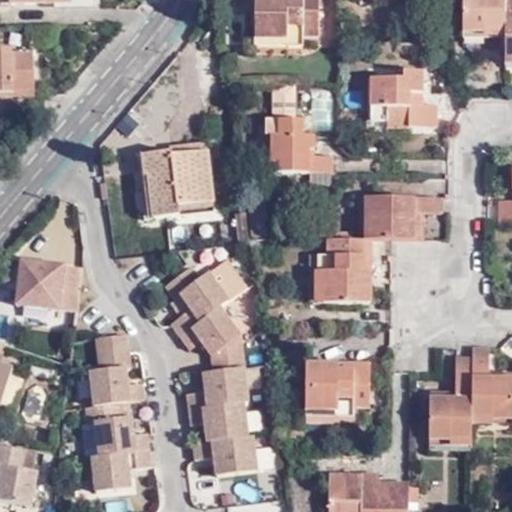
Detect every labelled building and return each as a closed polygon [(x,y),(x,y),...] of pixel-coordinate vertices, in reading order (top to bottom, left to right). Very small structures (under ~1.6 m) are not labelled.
[(271,2),(270,0),(253,0),(252,41),(285,41),(285,38),(318,39),(319,2),(271,2)] [(505,0),(462,0),(463,36),(485,36),(485,34),(504,34),(505,0)] [(7,55),(7,51),(0,51),(0,95),(18,95),(19,91),(36,90),(35,55),(7,55)] [(434,112),(421,111),(408,110),(407,98),(421,98),(421,76),(401,75),(401,82),(369,82),(368,125),(382,126),(382,131),(434,133),(434,112)] [(313,157),(313,136),(302,136),(302,120),(295,120),(295,88),(273,88),(272,119),(279,119),(279,136),(272,136),(271,173),(309,173),(309,186),(331,186),(331,157),(313,157)] [(408,110),(421,111),(421,98),(407,98),(408,110)] [(279,136),(279,119),(272,119),(271,119),(272,136),(279,136)] [(175,156),(207,152),(207,144),(174,149),(174,153),(175,156)] [(213,202),(207,152),(175,156),(174,153),(145,156),(148,179),(152,179),(156,219),(180,215),(179,205),(213,202)] [(148,179),(145,156),(137,157),(142,199),(151,198),(153,219),(156,219),(152,179),(148,179)] [(151,198),(142,199),(144,220),(153,219),(151,198)] [(249,199),(249,237),(265,237),(264,199),(249,199)] [(215,212),(213,202),(179,205),(180,215),(215,212)] [(371,243),(389,243),(411,244),(412,219),(422,220),(439,220),(439,203),(371,202),(371,223),(364,222),(364,243),(371,243)] [(511,207),(500,207),(499,232),(511,232),(511,207)] [(237,218),(240,245),(248,244),(245,217),(237,218)] [(411,244),(422,245),(422,220),(412,219),(411,244)] [(270,234),(270,240),(329,242),(353,243),(354,235),(270,234)] [(369,308),(370,291),(363,291),(364,243),(353,243),(329,242),(329,258),(329,274),(322,275),(322,307),(369,308)] [(329,274),(329,258),(310,258),(309,306),(322,307),(322,275),(329,274)] [(76,313),(81,269),(17,262),(14,282),(9,282),(8,290),(20,292),(19,307),(76,313)] [(171,327),(181,340),(219,312),(229,304),(208,277),(199,284),(190,271),(166,289),(175,302),(180,297),(191,311),(171,327)] [(219,312),(181,340),(190,353),(200,345),(213,362),(242,359),(240,342),(241,340),(219,312)] [(288,353),(287,338),(267,338),(267,353),(288,353)] [(96,343),(98,360),(128,356),(127,340),(118,340),(96,343)] [(488,376),(489,355),(471,356),(471,365),(470,422),(491,423),(490,426),(511,426),(511,384),(488,384),(488,376)] [(128,356),(98,360),(99,374),(126,371),(130,371),(128,356)] [(242,359),(213,362),(214,377),(244,374),(242,359)] [(448,445),(469,445),(470,422),(471,365),(454,364),(454,397),(453,405),(429,405),(427,446),(448,447),(448,445)] [(319,374),(319,368),(302,368),(301,415),(333,417),(333,414),(349,414),(366,414),(366,376),(319,374)] [(366,370),(319,368),(319,374),(366,376),(366,370)] [(13,374),(0,369),(0,408),(4,410),(13,374)] [(99,374),(91,375),(95,410),(118,407),(145,406),(143,388),(128,389),(126,371),(99,374)] [(186,398),(188,415),(243,408),(248,407),(244,374),(214,377),(204,379),(206,395),(186,398)] [(511,375),(488,376),(488,384),(511,384),(511,375)] [(429,397),(429,405),(453,405),(454,397),(429,397)] [(95,410),(86,411),(89,427),(96,427),(99,461),(150,456),(149,437),(134,439),(132,421),(120,422),(118,407),(95,410)] [(206,428),(207,447),(247,443),(243,408),(188,415),(190,429),(206,428)] [(333,417),(301,415),(301,427),(350,429),(349,414),(333,414),(333,417)] [(207,447),(193,449),(194,464),(214,462),(215,480),(256,477),(251,442),(247,443),(207,447)] [(426,455),(469,456),(469,445),(448,445),(448,447),(427,446),(426,455)] [(24,452),(0,448),(0,506),(31,511),(35,475),(21,473),(24,452)] [(99,461),(92,462),(96,496),(131,493),(129,473),(152,471),(150,456),(99,461)] [(403,511),(404,501),(404,496),(373,495),(373,501),(357,500),(357,494),(357,487),(325,486),(324,511),(403,511)] [(404,501),(403,511),(413,511),(414,501),(404,501)]
